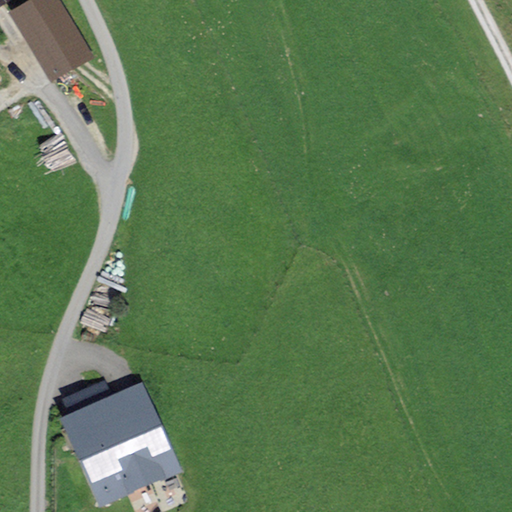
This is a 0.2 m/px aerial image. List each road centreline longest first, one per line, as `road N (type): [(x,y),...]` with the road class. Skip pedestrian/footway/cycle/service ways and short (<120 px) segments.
road 1 (track): [(37,511),(49,381),(116,201),(124,158),(118,76),(86,0)]
road 2 (track): [(8,20),(116,201)]
